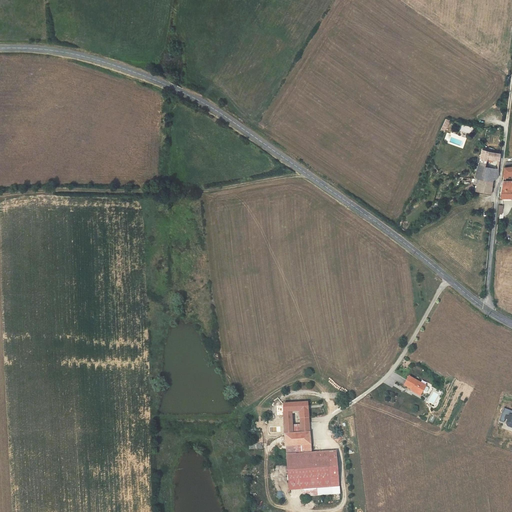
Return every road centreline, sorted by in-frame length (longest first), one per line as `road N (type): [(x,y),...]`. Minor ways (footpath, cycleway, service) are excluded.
road 1 (secondary): [(488,311),(211,110),(94,58),(0,47)]
road 2 (residential): [(507,122),(488,311)]
